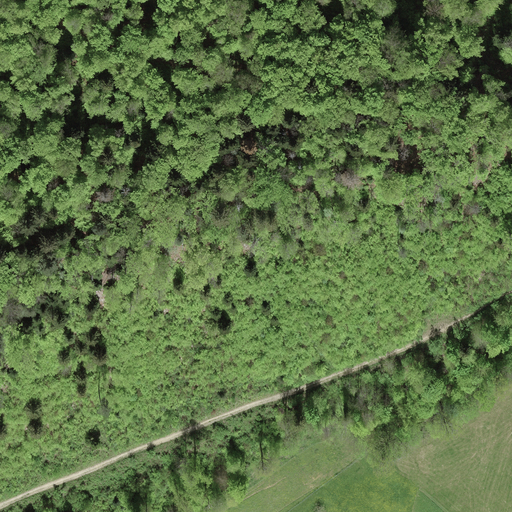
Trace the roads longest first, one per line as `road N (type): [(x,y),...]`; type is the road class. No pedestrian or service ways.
road 1 (track): [(0,507),(445,327)]
road 2 (track): [(0,7),(316,108)]
